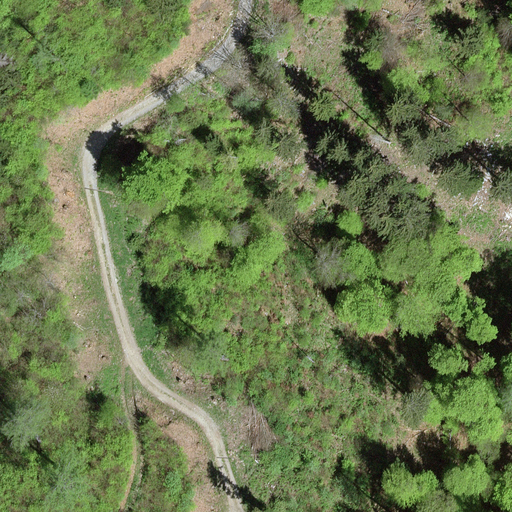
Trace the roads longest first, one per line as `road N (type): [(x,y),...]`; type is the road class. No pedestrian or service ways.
road 1 (track): [(244,0),(239,32),(218,58),(98,134),(87,151),(139,386)]
road 2 (track): [(139,386),(155,380),(210,424),(237,511)]
road 3 (track): [(139,386),(132,414),(139,473),(127,511)]
